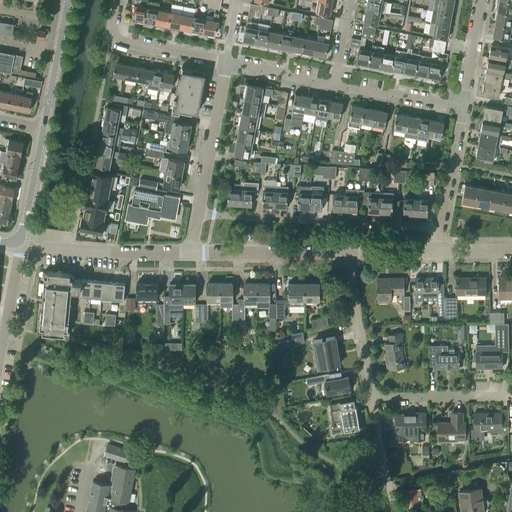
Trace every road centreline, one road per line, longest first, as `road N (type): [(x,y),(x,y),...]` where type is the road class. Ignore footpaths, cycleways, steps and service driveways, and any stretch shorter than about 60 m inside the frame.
road 1 (residential): [(439,227),(196,213)]
road 2 (residential): [(20,245),(191,252)]
road 3 (residential): [(225,62),(110,41),(118,0)]
road 4 (residential): [(191,252),(345,253)]
road 5 (residential): [(196,213),(225,62)]
road 6 (residential): [(373,397),(345,253)]
road 7 (residential): [(373,397),(505,396)]
road 8 (residential): [(43,128),(67,0)]
road 9 (residential): [(461,109),(333,87)]
road 10 (residential): [(439,227),(461,109)]
